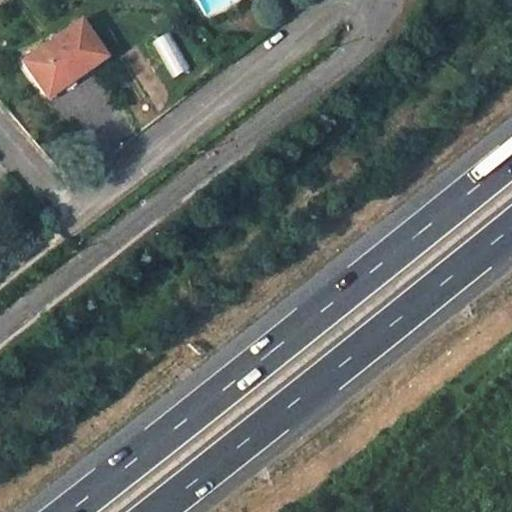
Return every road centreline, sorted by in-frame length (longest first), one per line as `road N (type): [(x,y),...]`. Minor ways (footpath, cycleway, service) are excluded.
road 1 (motorway): [(511,157),(67,511)]
road 2 (unclassified): [(0,324),(349,68),(379,8)]
road 3 (residential): [(379,8),(338,7),(77,215),(0,127)]
road 4 (motorway): [(154,511),(511,227)]
